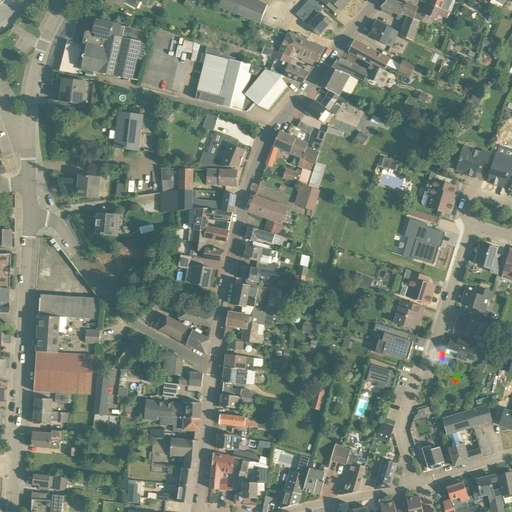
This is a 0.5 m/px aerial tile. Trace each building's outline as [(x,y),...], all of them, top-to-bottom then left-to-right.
[(136,8),(140,2),(136,0),(135,0),(107,0),(107,1),(113,5),(115,2),(123,6),(125,2),(136,8)] [(260,24),(267,5),(254,0),(221,0),(218,7),(260,24)] [(331,24),(320,14),(324,9),(313,0),(304,10),(310,15),(304,22),(308,26),(308,27),(320,37),(331,24)] [(350,0),(319,0),(334,13),(338,8),(342,11),(350,0)] [(419,22),(408,17),(408,16),(401,13),(404,6),(389,0),(388,0),(382,7),(382,8),(381,11),(392,15),(393,12),(398,14),(397,18),(406,22),(401,37),(412,41),(419,22)] [(431,0),(430,5),(440,9),(443,0),(431,0)] [(401,13),(408,16),(408,17),(419,22),(430,26),(434,18),(435,19),(440,9),(430,5),(426,3),(421,16),(415,14),(418,8),(406,3),(404,6),(401,13)] [(150,32),(107,23),(97,21),(94,32),(88,31),(85,33),(83,44),(87,45),(81,69),(132,80),(136,60),(143,62),(150,32)] [(398,33),(377,22),(370,36),(391,47),(398,33)] [(299,54),(317,62),(324,49),(304,40),(294,36),(286,32),(277,51),(285,55),(293,58),(297,60),(299,54)] [(387,66),(390,60),(354,41),(348,52),(371,64),(389,74),(390,70),(410,78),(416,66),(403,60),(398,71),(392,68),(387,66)] [(281,79),(283,76),(253,66),(234,61),(235,59),(207,48),(205,54),(206,54),(195,100),(219,106),(242,111),(247,112),(255,103),(259,106),(268,111),(287,87),(281,79)] [(272,72),(283,76),(302,84),(309,73),(297,68),(290,65),(293,58),(275,52),(272,60),(276,61),(272,72)] [(383,86),(389,74),(371,64),(368,72),(360,69),(361,68),(339,58),(332,67),(356,77),(365,81),(366,78),(383,86)] [(329,99),(341,103),(345,104),(350,95),(342,91),(350,76),(340,72),(332,68),(321,87),(330,92),(332,93),(329,99)] [(61,89),(64,89),(63,102),(70,103),(70,104),(72,104),(72,103),(83,104),(80,103),(81,96),(84,96),(85,82),(62,79),(61,89)] [(421,92),(418,99),(427,102),(429,95),(421,92)] [(314,101),(306,112),(318,121),(326,109),(335,115),(343,104),(329,99),(326,98),(320,105),(314,101)] [(404,107),(416,111),(419,104),(407,99),(404,107)] [(142,116),(119,114),(115,148),(138,151),(142,116)] [(207,114),(203,128),(213,131),(218,117),(207,114)] [(301,122),(297,128),(310,135),(314,129),(301,122)] [(339,137),(341,131),(328,127),(326,133),(339,137)] [(307,148),(302,159),(314,163),(315,164),(319,153),(326,133),(320,132),(318,139),(315,138),(311,149),(307,148)] [(274,146),(291,153),(296,139),(279,133),(274,146)] [(246,151),(236,147),(238,141),(221,134),(213,155),(205,152),(199,168),(204,168),(205,167),(221,167),(239,168),(239,167),(246,151)] [(291,153),(300,158),(302,159),(307,148),(308,144),(296,139),(291,153)] [(474,178),(475,177),(477,168),(486,170),(491,154),(482,151),(481,153),(464,148),(460,161),(457,160),(454,162),(453,166),(455,169),(457,169),(457,171),(463,173),(463,175),(474,178)] [(511,158),(496,154),(487,182),(504,187),(507,177),(511,178),(511,158)] [(385,157),(383,166),(396,169),(398,160),(385,157)] [(302,185),(306,186),(314,163),(302,159),(300,158),(297,166),(302,168),(301,170),(298,169),(296,172),(286,169),(282,179),(302,185)] [(264,173),(273,176),(277,168),(267,164),(264,173)] [(316,164),(308,187),(318,190),(325,167),(316,164)] [(161,169),(163,193),(179,191),(180,169),(161,169)] [(180,169),(179,191),(192,191),(192,170),(180,169)] [(207,170),(206,185),(236,186),(237,172),(207,170)] [(99,178),(80,176),(77,196),(97,198),(99,178)] [(118,181),(117,195),(126,196),(126,182),(118,181)] [(424,207),(427,208),(441,212),(442,210),(450,213),(453,203),(450,202),(455,187),(435,181),(431,196),(427,195),(424,196),(422,204),(424,207)] [(319,190),(318,190),(308,187),(306,186),(299,206),(313,210),(319,190)] [(191,210),(192,199),(192,191),(179,191),(163,193),(163,214),(179,211),(191,210)] [(197,209),(196,209),(208,209),(208,210),(233,213),(236,195),(227,194),(225,194),(223,204),(208,202),(197,201),(198,200),(192,199),(191,210),(197,209)] [(275,235),(277,236),(282,223),(282,224),(287,209),(255,197),(249,212),(270,219),(265,232),(275,235)] [(195,230),(206,232),(207,227),(209,220),(231,222),(233,213),(208,210),(208,209),(196,209),(196,225),(192,225),(191,230),(195,230)] [(116,217),(119,217),(119,216),(98,214),(96,234),(117,236),(114,235),(116,217)] [(415,257),(435,263),(440,246),(441,246),(446,231),(428,226),(429,223),(410,218),(405,235),(409,236),(403,255),(415,258),(415,257)] [(195,230),(194,242),(205,243),(205,239),(227,243),(229,231),(218,229),(207,227),(206,232),(195,230)] [(275,235),(265,232),(249,227),(246,240),(255,242),(256,238),(262,240),(273,243),(275,235)] [(10,231),(0,230),(0,247),(10,248),(10,231)] [(200,259),(204,259),(221,262),(222,251),(206,249),(205,249),(204,249),(205,243),(194,242),(191,242),(190,250),(200,251),(200,259)] [(244,259),(258,261),(256,267),(278,271),(279,266),(268,264),(269,257),(271,257),(272,252),(247,246),(244,259)] [(497,275),(503,256),(496,254),(498,248),(496,248),(496,249),(491,248),(492,246),(490,246),(489,249),(480,246),(474,263),(484,266),(483,268),(491,270),(490,273),(497,275)] [(503,274),(511,277),(511,252),(510,252),(503,274)] [(0,288),(8,289),(9,278),(10,266),(9,266),(10,255),(4,256),(0,255),(0,288)] [(190,266),(191,257),(180,255),(178,268),(187,270),(185,283),(192,284),(192,285),(208,287),(211,269),(196,266),(196,267),(190,266)] [(276,279),(277,273),(243,266),(241,279),(258,283),(260,276),(276,279)] [(300,266),(298,276),(306,277),(307,267),(300,266)] [(429,277),(411,272),(409,279),(412,280),(409,288),(405,287),(403,288),(401,294),(402,296),(406,298),(407,297),(429,304),(435,286),(427,284),(429,277)] [(352,281),(370,287),(373,279),(355,273),(352,281)] [(306,277),(298,276),(296,276),(293,290),(303,292),(306,277)] [(492,291),(500,294),(501,291),(497,290),(500,282),(496,281),(492,291)] [(234,320),(264,325),(267,326),(272,327),(274,314),(277,315),(282,290),(258,287),(259,286),(237,284),(233,305),(246,308),(247,306),(254,308),(252,317),(248,317),(243,315),(235,314),(234,320)] [(494,293),(492,292),(477,287),(475,294),(466,291),(462,305),(485,312),(488,299),(491,300),(494,293)] [(0,288),(0,313),(7,313),(8,289),(0,288)] [(40,299),(37,352),(68,354),(99,356),(102,303),(40,299)] [(424,307),(401,300),(394,323),(414,329),(419,315),(422,315),(424,307)] [(194,322),(196,312),(187,309),(181,308),(179,317),(194,322)] [(460,309),(454,329),(477,337),(481,324),(490,327),(493,319),(460,309)] [(196,312),(194,322),(212,328),(212,327),(211,327),(213,316),(196,312)] [(260,344),(264,326),(264,325),(234,320),(235,314),(228,313),(226,325),(247,328),(245,341),(260,344)] [(177,323),(166,318),(160,330),(172,337),(187,345),(191,330),(187,328),(177,323)] [(408,360),(412,347),(407,345),(410,334),(376,324),(374,331),(384,334),(382,342),(386,343),(383,352),(408,360)] [(191,330),(187,345),(206,354),(209,340),(191,330)] [(474,354),(477,342),(460,337),(458,343),(451,340),(446,354),(465,360),(468,352),(474,354)] [(229,341),(228,348),(243,350),(244,343),(229,341)] [(68,354),(37,352),(34,392),(96,396),(99,356),(68,354)] [(172,375),(180,376),(179,385),(201,388),(203,374),(191,373),(190,377),(180,376),(182,360),(166,354),(164,374),(172,375)] [(225,368),(239,369),(248,370),(253,371),(255,359),(227,356),(225,368)] [(386,385),(385,387),(391,389),(396,373),(390,371),(371,365),(366,381),(374,384),(375,381),(386,385)] [(223,383),(231,384),(246,385),(248,370),(239,369),(225,368),(223,383)] [(235,397),(248,399),(252,399),(253,392),(249,392),(250,390),(236,388),(236,390),(223,389),(222,395),(229,396),(234,397),(235,397)] [(311,409),(323,412),(328,391),(316,388),(311,409)] [(69,404),(69,395),(56,394),(56,403),(69,404)] [(255,399),(252,399),(248,399),(235,397),(234,397),(229,396),(222,395),(221,407),(236,409),(237,404),(254,406),(255,399)] [(35,411),(51,412),(52,399),(36,398),(35,411)] [(105,403),(96,402),(95,409),(94,415),(104,416),(105,403)] [(147,402),(145,420),(160,421),(160,417),(180,419),(180,418),(181,406),(147,402)] [(180,418),(200,419),(201,403),(186,403),(186,406),(181,406),(180,418)] [(467,417),(470,428),(473,427),(483,458),(492,455),(485,435),(482,435),(479,425),(492,421),(488,406),(474,410),(475,415),(467,417)] [(475,415),(474,410),(443,420),(447,435),(448,434),(456,432),(470,428),(467,417),(475,415)] [(71,414),(51,412),(35,411),(35,414),(34,413),(33,418),(34,418),(34,424),(51,425),(51,422),(58,422),(58,423),(64,423),(70,423),(71,414)] [(511,413),(504,411),(500,426),(511,429),(511,413)] [(219,424),(252,427),(257,428),(258,419),(225,416),(220,415),(219,424)] [(160,425),(173,426),(173,433),(185,433),(186,430),(200,431),(200,419),(180,418),(180,419),(160,417),(160,421),(160,425)] [(414,421),(413,420),(410,431),(415,446),(414,446),(415,446),(421,444),(414,421)] [(394,428),(381,423),(377,438),(389,442),(394,428)] [(33,433),(33,445),(32,445),(32,447),(33,447),(50,448),(51,448),(58,448),(59,441),(63,442),(64,431),(51,430),(51,434),(33,433)] [(153,438),(158,439),(164,439),(165,430),(151,430),(150,438),(153,438)] [(455,466),(469,462),(464,444),(460,445),(456,432),(448,434),(452,447),(449,448),(455,466)] [(239,451),(239,443),(240,437),(233,435),(218,434),(217,449),(239,451)] [(168,439),(164,439),(158,439),(153,438),(152,453),(185,455),(187,456),(186,468),(197,470),(198,463),(199,441),(188,440),(188,441),(168,439)] [(330,461),(338,463),(343,448),(335,445),(330,461)] [(432,470),(442,467),(441,464),(444,463),(440,447),(431,450),(430,446),(422,449),(428,468),(431,467),(432,470)] [(68,448),(67,456),(79,457),(80,449),(68,448)] [(343,448),(338,463),(346,465),(349,457),(351,450),(343,448)] [(245,460),(254,462),(255,457),(256,455),(247,453),(245,460)] [(219,490),(219,489),(226,490),(227,480),(222,480),(223,472),(231,473),(233,459),(213,454),(210,489),(219,490)] [(349,466),(343,490),(341,495),(359,492),(358,491),(367,462),(365,461),(364,459),(360,458),(358,459),(349,457),(346,465),(349,466)] [(241,470),(247,472),(249,461),(243,460),(241,470)] [(379,477),(375,489),(376,489),(390,487),(397,464),(398,464),(383,461),(379,477)] [(186,468),(169,466),(168,474),(182,476),(180,485),(194,486),(197,470),(186,468)] [(320,496),(322,492),(328,469),(321,467),(319,472),(309,469),(303,490),(320,495),(320,496)] [(257,498),(257,483),(267,484),(269,469),(254,469),(254,483),(243,483),(242,498),(257,498)] [(306,476),(291,471),(286,491),(282,508),(281,508),(281,509),(299,504),(298,504),(298,503),(302,490),(306,476)] [(511,473),(498,476),(504,499),(511,497),(511,473)] [(65,491),(66,487),(67,479),(34,474),(33,485),(38,486),(38,487),(39,487),(39,488),(49,489),(49,485),(55,485),(55,490),(65,491)] [(473,489),(474,496),(475,501),(482,499),(481,496),(488,495),(490,504),(495,503),(497,511),(504,511),(501,497),(495,499),(490,477),(477,480),(479,487),(473,489)] [(130,482),(129,500),(140,500),(140,491),(136,490),(137,483),(130,482)] [(445,511),(455,511),(455,510),(462,507),(462,505),(467,504),(468,511),(477,511),(475,501),(474,496),(468,497),(463,483),(447,489),(451,500),(444,502),(443,502),(445,511)] [(157,500),(192,504),(194,486),(180,485),(179,495),(165,494),(165,495),(157,494),(157,500)] [(64,496),(39,493),(32,492),(32,499),(30,511),(61,511),(63,505),(64,496)] [(275,503),(276,499),(266,496),(264,503),(262,511),(267,511),(270,501),(275,503)] [(402,511),(423,511),(420,496),(406,499),(409,509),(402,511)] [(402,511),(396,511),(394,502),(380,505),(381,511),(402,511)] [(348,511),(347,505),(347,503),(333,506),(334,507),(334,511),(348,511)]
